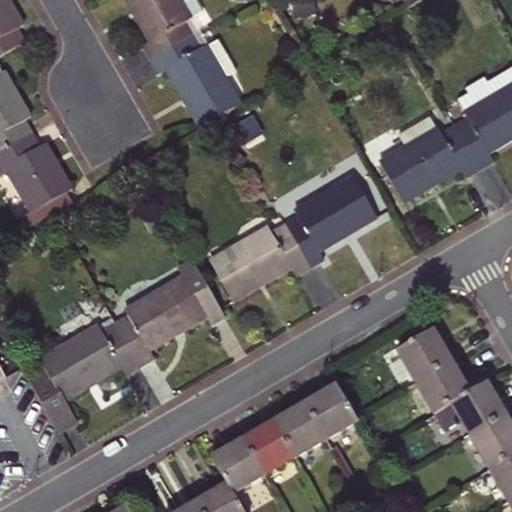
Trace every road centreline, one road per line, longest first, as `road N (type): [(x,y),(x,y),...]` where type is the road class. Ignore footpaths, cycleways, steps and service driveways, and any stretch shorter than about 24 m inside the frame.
road 1 (residential): [(469,254),(24,511)]
road 2 (residential): [(54,0),(121,118)]
